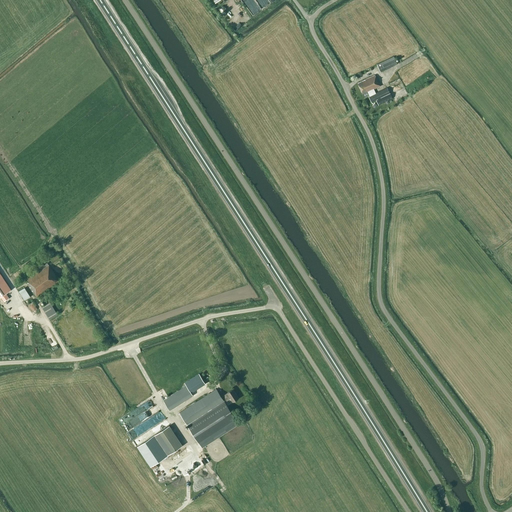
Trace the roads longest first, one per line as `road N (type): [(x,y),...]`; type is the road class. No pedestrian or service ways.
road 1 (trunk): [(426,511),(99,0)]
road 2 (unclassified): [(449,511),(432,474),(124,0)]
road 3 (unclassified): [(491,511),(481,490),(478,438),(378,299),(384,185),(376,152),(310,28),(335,0)]
road 4 (unclassified): [(0,363),(84,358),(201,318),(276,304)]
road 5 (unclassified): [(408,511),(276,304)]
